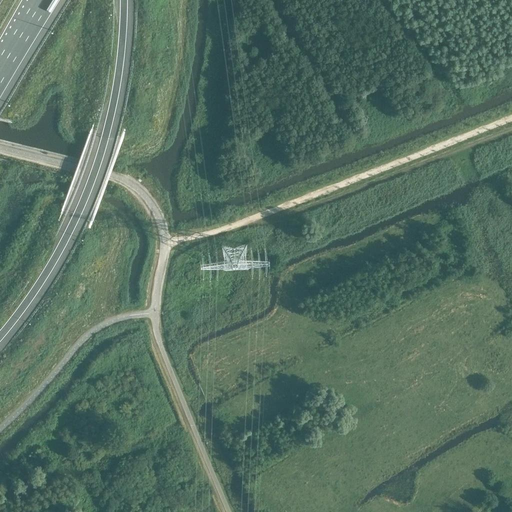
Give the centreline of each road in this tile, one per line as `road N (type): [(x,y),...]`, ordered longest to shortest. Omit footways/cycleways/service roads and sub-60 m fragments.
road 1 (unknown): [(511,130),(173,252),(157,251),(152,217),(124,186),(0,152)]
road 2 (motorway): [(0,335),(44,276),(89,189),(116,87),(123,0)]
